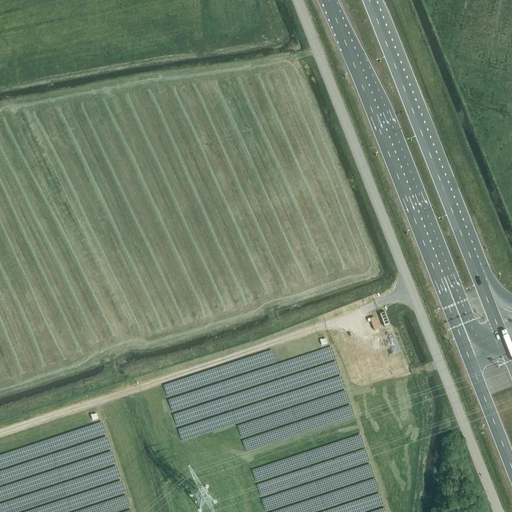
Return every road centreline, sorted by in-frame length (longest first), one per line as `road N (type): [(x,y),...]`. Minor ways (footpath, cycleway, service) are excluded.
road 1 (unclassified): [(498,511),(296,0)]
road 2 (primary): [(327,0),(467,355)]
road 3 (primary): [(476,272),(368,0)]
road 4 (primary): [(467,355),(511,470)]
